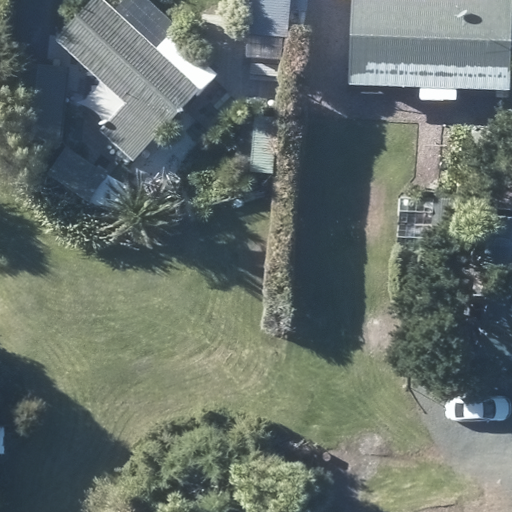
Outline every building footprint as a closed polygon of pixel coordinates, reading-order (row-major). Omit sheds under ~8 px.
[(159,26),(137,6),(130,0),(111,0),(104,8),(95,0),(75,0),(60,18),(42,37),(85,76),(61,102),(87,128),(122,160),(189,85),(142,43),(159,26)] [(290,0),(250,0),(248,40),(288,43),(290,0)] [(340,0),(338,84),(496,89),(498,55),(511,55),(511,10),(499,10),(499,0),(340,0)] [(60,65),(20,62),(0,61),(0,135),(54,141),(60,65)] [(511,165),(488,163),(490,134),(461,132),(456,203),(511,206),(511,165)] [(68,145),(54,144),(47,143),(45,177),(66,178),(67,162),(68,145)] [(96,167),(85,156),(80,151),(70,163),(68,178),(78,187),(96,167)] [(427,196),(425,236),(464,238),(466,213),(451,213),(452,197),(427,196)] [(412,252),(410,283),(437,285),(437,273),(449,274),(451,254),(412,252)] [(405,360),(451,362),(453,331),(442,331),(444,303),(415,303),(415,328),(407,328),(405,360)] [(511,344),(460,340),(454,405),(511,411),(511,407),(511,344)]
